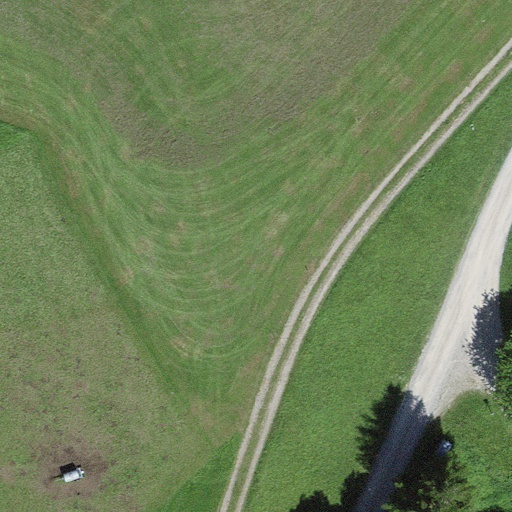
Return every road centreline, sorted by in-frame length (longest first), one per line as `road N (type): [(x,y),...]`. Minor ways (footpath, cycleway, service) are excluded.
road 1 (track): [(511,54),(324,273),(265,391),(231,511)]
road 2 (track): [(511,205),(370,511)]
